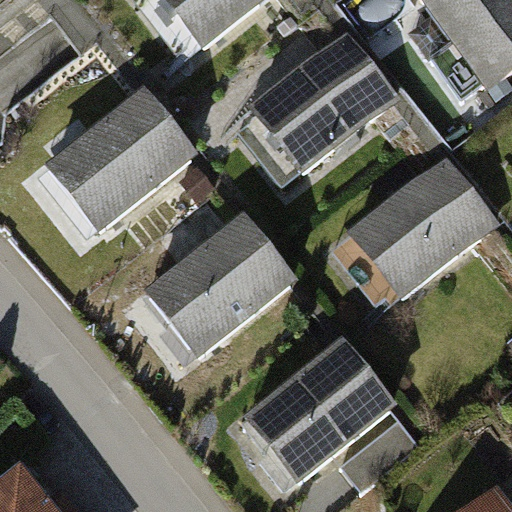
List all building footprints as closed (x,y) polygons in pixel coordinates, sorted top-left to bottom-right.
[(198,72),(286,0),(154,0),(145,8),(198,72)] [(511,0),(436,0),(430,5),(504,105),(511,99),(511,0)] [(300,196),(397,117),(344,52),(247,131),(300,196)] [(92,256),(189,177),(136,113),(39,192),(92,256)] [(399,329),(496,250),(444,186),(346,265),(399,329)] [(193,389),(290,309),(238,245),(141,324),(193,389)] [(297,509),(394,430),(341,365),(244,444),(297,509)] [(63,511),(32,476),(0,503),(0,511),(63,511)]
